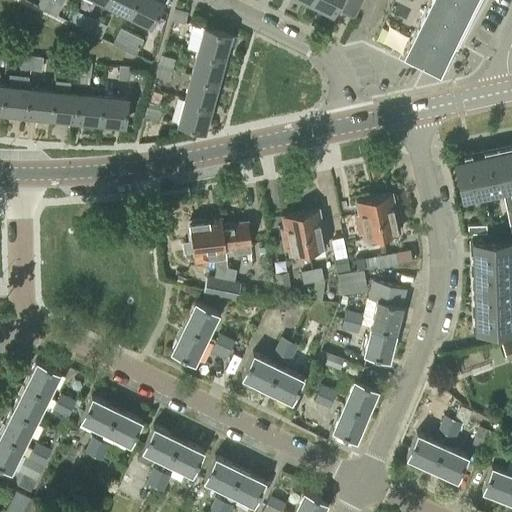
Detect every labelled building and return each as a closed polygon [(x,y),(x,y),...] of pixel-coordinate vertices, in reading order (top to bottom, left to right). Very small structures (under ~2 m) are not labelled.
[(45,10),(50,0),(37,0),(35,5),(45,10)] [(58,0),(50,0),(45,10),(56,15),(62,2),(58,0)] [(132,0),(105,0),(105,2),(127,13),(132,0)] [(161,0),(132,0),(127,13),(149,24),(149,23),(162,30),(167,12),(158,7),(161,0)] [(336,0),(309,0),(331,11),(336,0)] [(344,0),(340,10),(353,17),(362,0),(344,0)] [(389,0),(372,34),(429,62),(448,44),(470,0),(389,0)] [(173,5),(169,19),(184,23),(187,9),(173,5)] [(89,31),(96,17),(86,13),(79,26),(89,31)] [(106,22),(96,17),(89,31),(99,36),(106,22)] [(110,42),(135,53),(143,36),(119,25),(110,42)] [(197,50),(223,57),(230,33),(203,26),(197,50)] [(197,50),(190,73),(216,81),(223,57),(197,50)] [(30,68),(31,53),(20,52),(18,67),(30,68)] [(158,63),(172,67),(175,56),(161,52),(158,63)] [(31,53),(30,68),(41,69),(43,54),(31,53)] [(79,73),(80,58),(69,57),(68,72),(79,73)] [(80,58),(79,73),(90,74),(92,59),(80,58)] [(129,78),(131,63),(118,62),(117,77),(129,78)] [(172,67),(158,63),(155,75),(169,78),(172,67)] [(216,81),(190,73),(184,97),(210,104),(216,81)] [(28,86),(4,83),(1,110),(25,112),(28,86)] [(28,86),(25,112),(49,115),(52,88),(28,86)] [(77,91),(52,88),(49,115),(74,118),(77,91)] [(77,91),(74,118),(98,120),(101,93),(77,91)] [(101,93),(98,120),(123,123),(126,96),(101,93)] [(210,104),(184,97),(177,121),(203,128),(210,104)] [(147,104),(143,117),(158,121),(161,108),(147,104)] [(511,187),(511,144),(497,148),(505,189),(511,187)] [(497,148),(475,152),(484,193),(505,189),(497,148)] [(484,193),(475,152),(453,157),(462,198),(484,193)] [(373,195),(381,234),(398,230),(397,224),(401,224),(396,203),(394,204),(391,191),(373,195)] [(506,212),(511,210),(511,200),(510,192),(502,194),(506,212)] [(381,234),(373,195),(355,199),(358,211),(353,212),(358,232),(362,231),(364,238),(381,234)] [(316,207),(299,210),(307,250),(323,248),(322,241),(326,240),(322,220),(319,220),(316,207)] [(307,250),(299,210),(282,213),(285,227),(281,228),(284,247),(288,247),(289,254),(291,262),(309,259),(307,250)] [(191,239),(182,240),(184,253),(192,252),(193,252),(195,261),(209,259),(218,257),(215,265),(213,275),(213,276),(224,278),(226,267),(226,265),(225,254),(223,244),(221,223),(220,216),(188,220),(191,239)] [(247,219),(221,223),(223,244),(225,254),(251,250),(247,219)] [(487,231),(487,223),(467,224),(467,232),(487,231)] [(342,236),(341,236),(331,238),(338,271),(349,269),(342,236)] [(471,262),(511,260),(511,238),(471,240),(471,262)] [(267,246),(259,247),(260,257),(268,256),(267,246)] [(384,252),(387,264),(397,262),(412,260),(410,248),(384,252)] [(387,264),(384,252),(374,254),(375,255),(368,257),(364,257),(366,267),(376,266),(387,264)] [(511,282),(511,260),(471,262),(472,284),(511,282)] [(310,267),(313,279),(323,277),(320,265),(310,267)] [(235,269),(226,267),(224,278),(232,280),(235,269)] [(313,279),(310,267),(301,269),(303,281),(313,279)] [(366,288),(365,281),(362,268),(337,272),(340,292),(366,288)] [(274,272),(277,296),(291,295),(290,292),(298,291),(296,280),(289,281),(287,270),(274,272)] [(213,276),(206,275),(203,290),(204,290),(221,294),(236,297),(239,281),(232,280),(224,278),(213,276)] [(394,330),(401,302),(405,286),(371,277),(366,295),(375,297),(369,323),(394,330)] [(511,282),(472,284),(473,306),(511,304),(511,282)] [(182,323),(205,335),(218,310),(195,298),(182,323)] [(511,304),(473,306),(473,328),(511,326),(511,304)] [(346,307),(343,316),(358,320),(360,311),(346,307)] [(358,320),(343,316),(340,325),(356,330),(358,320)] [(205,335),(182,323),(170,348),(193,358),(205,335)] [(394,330),(369,323),(363,349),(388,356),(394,330)] [(219,331),(215,340),(230,347),(234,339),(219,331)] [(281,353),(289,338),(280,334),(273,349),(281,353)] [(511,335),(501,339),(507,356),(511,354),(511,335)] [(289,338),(281,353),(290,358),(297,342),(289,338)] [(230,347),(215,340),(211,348),(226,355),(230,347)] [(340,367),(343,357),(320,348),(316,357),(340,367)] [(266,386),(278,364),(252,351),(242,374),(266,386)] [(24,383),(47,395),(53,383),(59,370),(36,359),(24,383)] [(278,364),(266,386),(291,399),(302,376),(278,364)] [(448,433),(461,403),(429,375),(423,388),(437,399),(440,402),(443,399),(444,400),(444,399),(451,404),(445,414),(444,413),(437,428),(448,433)] [(353,376),(342,402),(365,411),(376,386),(353,376)] [(320,382),(317,390),(331,397),(335,388),(320,382)] [(24,383),(11,407),(34,419),(41,406),(51,411),(52,407),(67,414),(71,407),(56,399),(47,395),(24,383)] [(331,397),(317,390),(313,399),(327,406),(331,397)] [(56,399),(71,407),(74,399),(59,392),(56,399)] [(106,425),(116,406),(91,394),(82,414),(106,425)] [(365,411),(342,402),(332,426),(355,436),(365,411)] [(470,409),(461,403),(448,433),(454,436),(461,420),(464,422),(470,409)] [(116,406),(106,425),(131,437),(140,418),(116,406)] [(34,419),(11,407),(0,429),(0,432),(22,443),(34,419)] [(490,429),(482,449),(478,459),(489,463),(505,426),(494,420),(490,429)] [(168,455),(177,436),(153,424),(144,443),(168,455)] [(482,449),(490,429),(479,424),(470,444),(482,449)] [(432,465),(444,441),(418,430),(407,454),(432,465)] [(22,443),(0,432),(0,463),(9,468),(22,443)] [(93,454),(100,438),(92,434),(84,450),(93,454)] [(177,436),(168,455),(193,467),(202,448),(177,436)] [(108,443),(100,438),(93,454),(101,458),(108,443)] [(32,448),(46,455),(51,447),(36,439),(32,448)] [(467,452),(444,441),(432,465),(456,476),(467,452)] [(46,455),(32,448),(27,456),(25,455),(18,468),(16,467),(10,479),(30,490),(37,477),(42,464),(46,455)] [(230,485),(239,466),(215,454),(206,473),(230,485)] [(491,463),(483,486),(508,496),(511,485),(511,459),(509,458),(505,468),(491,463)] [(154,485),(161,470),(152,465),(145,481),(154,485)] [(263,478),(239,466),(230,485),(254,497),(263,478)] [(169,474),(161,470),(154,485),(162,489),(169,474)] [(274,485),(266,501),(280,508),(288,492),(274,485)] [(4,511),(18,511),(27,494),(16,488),(4,511)] [(302,488),(291,511),(319,511),(326,499),(302,488)] [(27,494),(18,511),(32,511),(39,500),(27,494)] [(212,511),(216,511),(223,499),(215,495),(208,510),(212,511)] [(226,511),(231,503),(223,499),(216,511),(226,511)] [(278,511),(280,508),(266,501),(262,509),(268,511),(278,511)]
